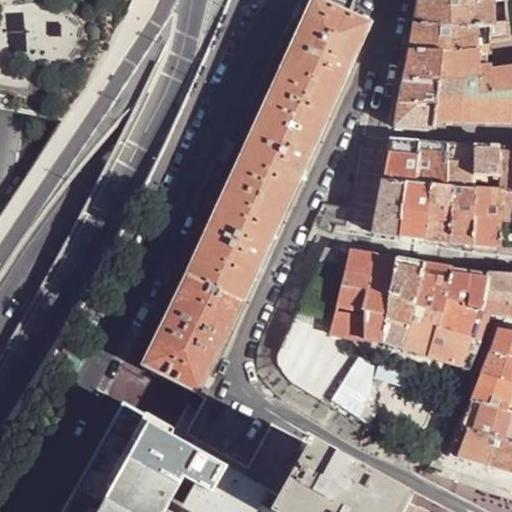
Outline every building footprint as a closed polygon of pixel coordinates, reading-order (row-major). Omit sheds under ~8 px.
[(117,27),(128,0),(127,0),(0,0),(0,118),(59,130),(91,78),(117,27)] [(418,0),(416,16),(415,26),(475,27),(490,28),(491,28),(491,25),(491,1),(470,0),(464,0),(418,0)] [(244,304),(286,212),(328,120),(370,28),(348,17),(314,2),(310,11),(296,41),(282,71),(271,94),(260,118),(246,150),(233,178),(230,185),(213,223),(188,277),(244,304)] [(508,38),(507,24),(491,25),(491,28),(490,28),(489,41),(508,38)] [(411,44),(410,53),(446,53),(474,54),(476,54),(475,27),(415,26),(411,44)] [(406,72),(404,81),(441,82),(446,53),(410,53),(406,72)] [(474,54),(446,53),(441,82),(465,83),(461,123),(471,123),(484,123),(490,83),(490,74),(487,74),(487,67),(482,67),(474,67),(474,54)] [(476,54),(474,54),(474,67),(482,67),(482,53),(476,54)] [(511,71),(490,74),(490,83),(484,123),(507,123),(511,89),(511,71)] [(402,95),(400,107),(437,107),(441,82),(404,81),(402,95)] [(441,82),(437,107),(435,123),(461,123),(465,83),(441,82)] [(400,107),(397,128),(417,129),(434,130),(435,123),(437,107),(400,107)] [(392,142),(385,184),(408,186),(418,187),(422,144),(406,143),(392,142)] [(422,144),(418,187),(433,189),(448,190),(449,146),(433,145),(422,144)] [(461,147),(449,146),(448,190),(454,191),(476,193),(476,177),(476,147),(461,147)] [(476,147),(476,177),(500,180),(500,148),(489,148),(476,147)] [(511,148),(511,149),(500,148),(500,180),(500,195),(511,196),(511,148)] [(391,238),(400,239),(408,186),(385,184),(375,235),(391,238)] [(418,241),(426,242),(433,189),(418,187),(408,186),(400,239),(418,241)] [(440,244),(450,245),(454,191),(448,190),(433,189),(426,242),(440,244)] [(466,247),(474,248),(476,193),(454,191),(450,245),(466,247)] [(489,250),(501,251),(500,195),(476,193),(474,248),(489,250)] [(511,251),(511,196),(500,195),(501,251),(511,251)] [(349,262),(332,333),(356,342),(355,340),(364,341),(383,343),(387,317),(390,299),(397,261),(371,257),(350,253),(348,262),(349,262)] [(390,299),(413,306),(424,266),(408,263),(397,261),(390,299)] [(413,306),(440,316),(444,300),(452,271),(437,268),(424,266),(413,306)] [(452,271),(444,300),(465,307),(470,273),(460,272),(452,271)] [(478,274),(470,273),(465,307),(465,309),(479,312),(486,275),(478,274)] [(511,276),(507,276),(486,275),(479,312),(479,314),(489,315),(506,318),(511,319),(511,276)] [(244,304),(188,277),(181,292),(145,368),(200,395),(244,304)] [(391,346),(402,349),(413,306),(390,299),(387,317),(383,343),(391,346)] [(486,325),(489,315),(479,314),(479,312),(465,309),(465,307),(444,300),(440,316),(437,331),(481,343),(486,325)] [(414,353),(429,359),(437,331),(440,316),(413,306),(402,349),(414,353)] [(429,359),(469,371),(476,354),(481,343),(437,331),(429,359)] [(511,332),(503,331),(499,331),(490,353),(511,358),(511,332)] [(511,358),(490,353),(482,375),(511,385),(511,358)] [(511,385),(482,375),(472,402),(511,414),(511,385)] [(258,511),(269,494),(242,478),(199,455),(170,439),(175,430),(124,402),(62,511),(166,511),(184,481),(195,487),(182,511),(258,511)] [(511,414),(472,402),(462,428),(511,442),(511,414)] [(511,442),(462,428),(451,456),(511,475),(511,442)] [(405,511),(411,501),(306,441),(301,451),(306,454),(293,476),(280,500),(274,497),(269,494),(258,511),(405,511)]
